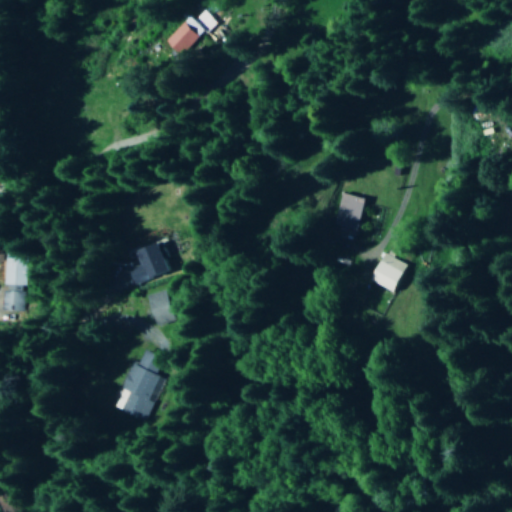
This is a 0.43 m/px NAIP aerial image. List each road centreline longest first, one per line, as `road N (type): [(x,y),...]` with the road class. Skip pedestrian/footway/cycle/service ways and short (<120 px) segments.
road 1 (residential): [(0,311),(86,160),(246,64),(278,0)]
road 2 (residential): [(371,259),(387,240),(437,102),(469,91),(511,92)]
